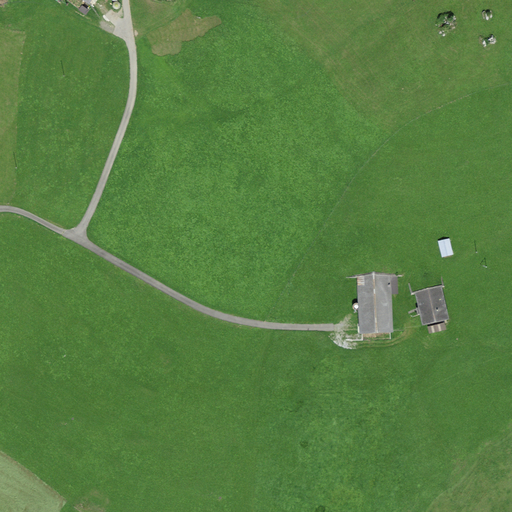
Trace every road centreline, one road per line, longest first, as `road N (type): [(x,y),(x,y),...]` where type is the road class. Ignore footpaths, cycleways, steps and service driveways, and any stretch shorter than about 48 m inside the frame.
road 1 (track): [(0,213),(13,211),(76,240),(207,311),(269,326),(352,330)]
road 2 (track): [(123,0),(131,101),(76,240)]
